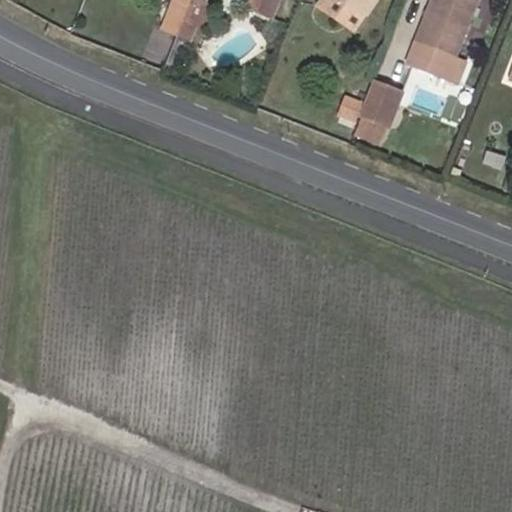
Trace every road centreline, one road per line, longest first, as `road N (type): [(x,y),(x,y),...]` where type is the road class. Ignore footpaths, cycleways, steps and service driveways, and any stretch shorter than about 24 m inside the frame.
road 1 (tertiary): [(511,242),(0,35)]
road 2 (track): [(291,511),(0,386)]
